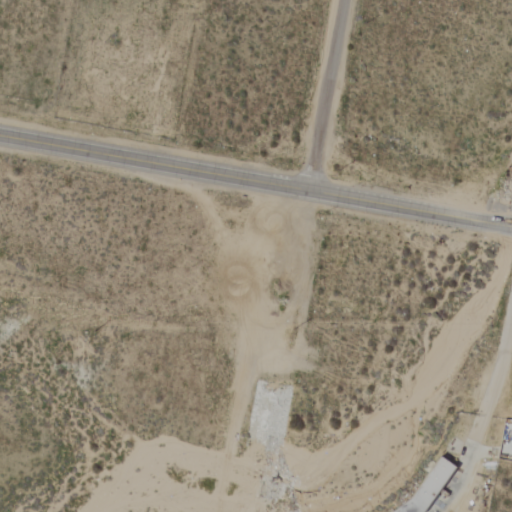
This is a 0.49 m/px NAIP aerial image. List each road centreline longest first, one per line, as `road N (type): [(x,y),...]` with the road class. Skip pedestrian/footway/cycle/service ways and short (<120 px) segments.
road 1 (tertiary): [(511,228),(0,137)]
road 2 (residential): [(308,191),(341,0)]
